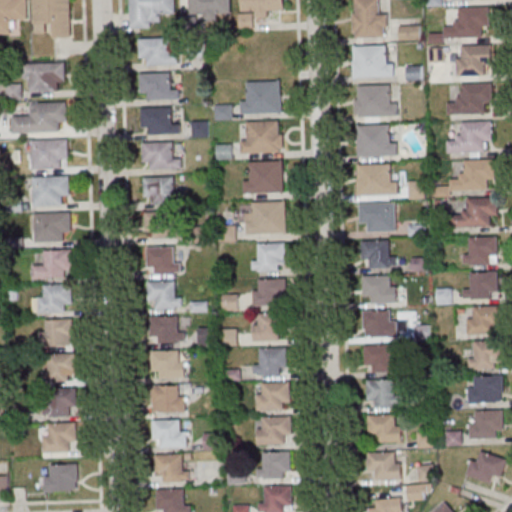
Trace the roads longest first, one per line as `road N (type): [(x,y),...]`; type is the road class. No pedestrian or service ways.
road 1 (residential): [(332,511),(314,0)]
road 2 (residential): [(117,511),(100,0)]
